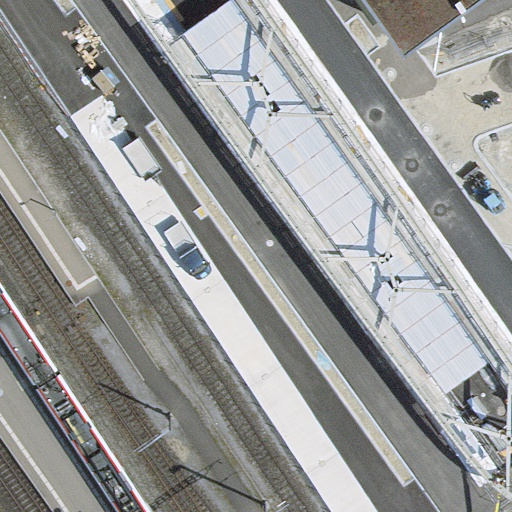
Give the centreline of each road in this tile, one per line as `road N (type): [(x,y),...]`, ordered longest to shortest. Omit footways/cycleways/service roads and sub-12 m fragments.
road 1 (unclassified): [(375,132),(511,313)]
road 2 (unclassified): [(278,0),(375,132)]
road 3 (residential): [(511,84),(375,132)]
